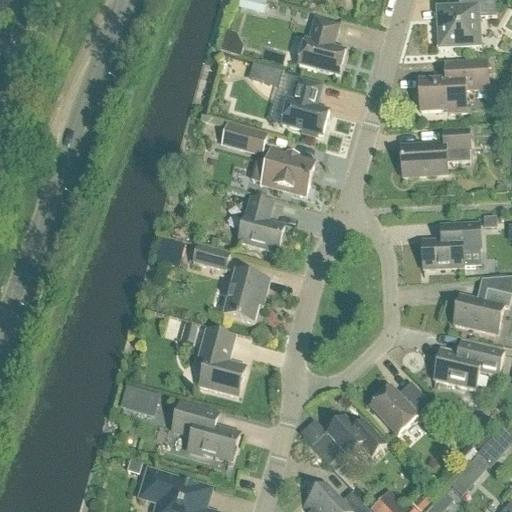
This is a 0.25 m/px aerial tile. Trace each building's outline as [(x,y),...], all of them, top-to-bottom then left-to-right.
[(265,19),(269,6),(248,0),(242,0),(239,12),(265,19)] [(441,51),(479,49),(477,23),(497,22),(495,0),(479,0),(459,1),(459,13),(440,14),(441,51)] [(334,52),(340,30),(316,24),(310,46),(306,45),(299,70),(339,81),(346,56),(334,52)] [(449,116),(450,119),(467,118),(466,95),(489,94),(488,67),(445,69),(446,85),(420,86),(421,117),(449,116)] [(280,93),(285,76),(254,68),(249,85),(280,93)] [(317,113),(323,91),(299,84),(293,106),(289,105),(282,131),(303,136),(302,139),(318,143),(319,141),(323,142),(330,116),(317,113)] [(225,140),(227,131),(210,127),(208,135),(225,140)] [(261,160),(266,142),(227,131),(223,149),(261,160)] [(403,183),(448,180),(447,168),(471,167),(469,135),(444,137),(445,149),(401,152),(403,183)] [(316,169),(272,157),(263,154),(261,160),(254,187),(307,201),(316,169)] [(269,226),(273,209),(252,203),(247,220),(239,247),(278,258),(285,231),(269,226)] [(494,224),(484,224),(485,232),(489,234),(495,234),(494,224)] [(441,231),(442,246),(423,247),(424,275),(464,273),(463,256),(481,255),(480,229),(441,231)] [(226,277),(231,259),(198,251),(194,268),(226,277)] [(263,313),(270,286),(236,276),(224,321),(255,329),(260,312),(263,313)] [(510,313),(511,303),(511,300),(488,294),(485,307),(461,301),(454,330),(498,341),(505,312),(510,313)] [(195,349),(199,332),(187,330),(183,346),(195,349)] [(239,403),(247,372),(229,368),(236,344),(207,336),(198,369),(206,371),(200,393),(239,403)] [(442,355),(435,386),(476,395),(480,378),(499,382),(505,357),(478,351),(461,347),(459,359),(442,355)] [(431,408),(412,388),(399,400),(392,393),(371,412),(398,441),(419,422),(418,420),(431,408)] [(151,416),(156,399),(128,391),(123,408),(151,416)] [(237,454),(241,439),(217,432),(221,420),(181,409),(173,437),(193,442),(189,457),(204,461),(205,459),(231,467),(235,454),(237,454)] [(313,453),(330,471),(336,477),(358,456),(365,457),(372,465),(387,451),(365,427),(357,436),(346,424),(329,439),(313,453)] [(489,447),(476,461),(490,474),(503,460),(489,447)] [(468,467),(476,458),(469,452),(461,461),(468,467)] [(131,465),(128,477),(139,480),(143,468),(131,465)] [(466,475),(451,492),(465,503),(479,487),(466,475)] [(205,511),(211,496),(150,477),(143,502),(161,508),(159,511),(205,511)] [(304,511),(364,511),(352,498),(343,507),(327,489),(304,511)] [(425,511),(431,506),(423,498),(411,511),(425,511)]
